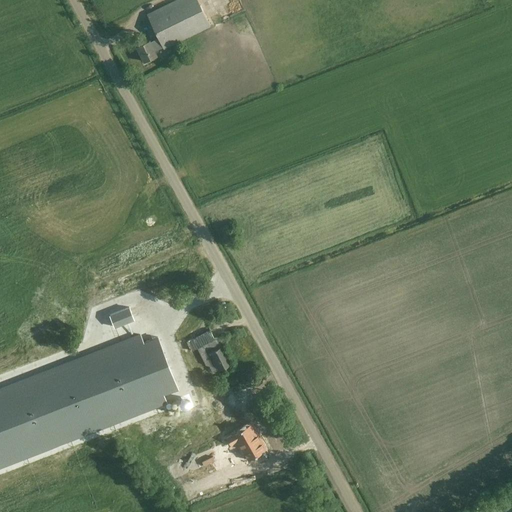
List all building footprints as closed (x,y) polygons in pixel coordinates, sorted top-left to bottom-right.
[(210,26),(197,0),(177,0),(147,15),(158,38),(150,42),(149,41),(136,47),(144,62),(157,56),(155,51),(163,47),(163,49),(210,26)] [(202,0),(204,3),(209,0),(215,13),(233,4),(231,0),(202,0)] [(168,250),(186,243),(180,231),(163,238),(168,250)] [(169,265),(173,274),(180,271),(175,262),(169,265)] [(121,277),(124,288),(143,283),(140,273),(121,277)] [(129,308),(110,315),(115,327),(134,320),(129,308)] [(211,327),(173,343),(179,358),(217,342),(211,327)] [(140,335),(0,388),(0,467),(166,403),(163,395),(178,390),(158,337),(143,343),(140,335)] [(219,371),(232,366),(225,348),(211,353),(219,371)] [(144,421),(154,445),(176,436),(178,439),(198,431),(195,424),(214,416),(205,395),(144,421)] [(250,425),(226,438),(231,446),(238,442),(248,460),(266,451),(255,432),(254,433),(250,425)] [(230,457),(227,445),(219,447),(221,451),(217,452),(219,460),(230,457)]
